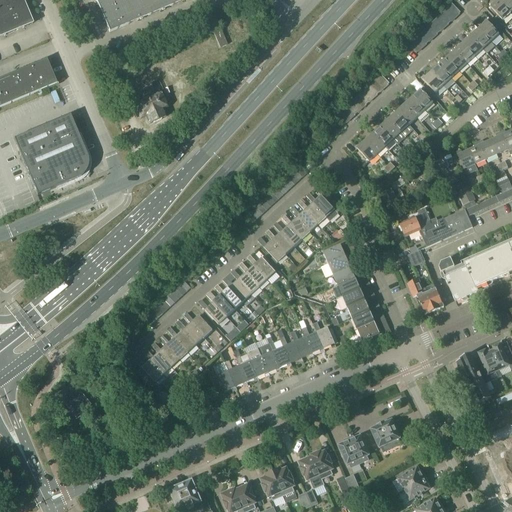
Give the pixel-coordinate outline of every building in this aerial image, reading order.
[(0,0),(0,37),(23,28),(27,26),(26,22),(30,20),(21,0),(0,0)] [(94,0),(108,33),(187,0),(94,0)] [(511,1),(510,0),(498,0),(498,1),(510,15),(511,13),(511,1)] [(510,15),(498,1),(490,8),(502,22),(510,15)] [(451,5),(446,9),(455,19),(460,14),(451,5)] [(446,9),(441,14),(450,24),(455,19),(446,9)] [(450,24),(441,14),(435,20),(444,29),(450,24)] [(435,20),(430,25),(438,34),(444,29),(435,20)] [(486,23),(478,30),(491,43),(498,36),(486,23)] [(438,34),(430,25),(424,30),(433,39),(438,34)] [(211,30),(219,48),(227,45),(220,27),(211,30)] [(424,30),(419,35),(427,44),(433,39),(424,30)] [(478,30),(470,37),(483,51),(491,43),(478,30)] [(419,35),(413,40),(422,50),(427,44),(419,35)] [(483,51),(470,37),(462,44),(475,58),(483,51)] [(422,50),(413,40),(407,45),(416,55),(422,50)] [(475,58),(462,44),(454,52),(467,65),(475,58)] [(467,65),(454,52),(446,59),(459,73),(467,65)] [(446,59),(439,66),(451,80),(459,73),(446,59)] [(0,107),(46,88),(48,87),(49,86),(50,85),(51,84),(51,83),(52,82),(52,81),(52,80),(52,79),(52,78),(52,77),(52,76),(49,69),(48,68),(47,67),(47,66),(46,66),(45,65),(43,64),(42,64),(41,64),(39,64),(37,64),(36,64),(0,79),(0,107)] [(439,66),(431,74),(443,87),(451,80),(439,66)] [(443,87),(431,74),(422,82),(434,95),(443,87)] [(375,80),(384,89),(389,84),(381,75),(375,80)] [(375,80),(370,85),(378,94),(384,89),(375,80)] [(370,85),(364,90),(373,99),(378,94),(370,85)] [(364,90),(359,95),(367,104),(373,99),(364,90)] [(412,99),(425,112),(433,105),(420,92),(412,99)] [(144,117),(148,125),(164,118),(160,110),(166,108),(160,93),(151,97),(149,94),(141,98),(142,101),(133,105),(139,119),(144,117)] [(367,104),(359,95),(353,100),(361,110),(367,104)] [(412,99),(404,106),(417,120),(425,112),(412,99)] [(361,110),(353,100),(348,105),(356,115),(361,110)] [(356,115),(348,105),(342,110),(350,120),(356,115)] [(417,120),(404,106),(396,114),(409,127),(417,120)] [(350,120),(342,110),(336,116),(345,125),(350,120)] [(409,127),(396,114),(388,121),(401,135),(409,127)] [(446,124),(447,123),(451,119),(452,118),(447,114),(442,119),(446,124)] [(68,116),(12,140),(36,196),(55,188),(76,179),(79,178),(82,175),(84,173),(85,170),(86,167),(87,163),(86,160),(76,135),(68,116)] [(401,135),(388,121),(380,129),(393,142),(401,135)] [(393,142),(380,129),(372,136),(385,149),(393,142)] [(511,132),(506,135),(504,132),(500,134),(508,151),(510,157),(511,155),(511,132)] [(508,151),(500,134),(496,136),(497,139),(490,142),(496,156),(508,151)] [(372,136),(364,143),(377,157),(385,149),(372,136)] [(482,142),(478,144),(486,161),(496,156),(490,142),(484,145),(482,142)] [(377,157),(364,143),(356,151),(369,164),(377,157)] [(486,161),(478,144),(474,146),(475,149),(468,152),(475,166),(486,161)] [(475,166),(468,152),(462,155),(460,151),(456,153),(466,176),(477,171),(475,166)] [(299,167),(295,171),(302,178),(306,174),(299,167)] [(295,171),(291,174),(298,182),(302,178),(295,171)] [(291,174),(287,178),(294,186),(298,182),(291,174)] [(441,186),(436,175),(426,179),(431,190),(441,186)] [(294,186),(287,178),(283,182),(290,189),(294,186)] [(501,193),(511,188),(508,179),(497,184),(501,193)] [(290,189),(283,182),(279,185),(286,193),(290,189)] [(279,185),(275,189),(282,197),(286,193),(279,185)] [(459,193),(457,193),(463,207),(465,212),(476,207),(474,202),(476,201),(469,188),(468,188),(467,189),(459,193)] [(282,197),(275,189),(271,193),(278,200),(282,197)] [(398,189),(395,192),(394,193),(393,191),(382,196),(388,212),(399,207),(395,197),(401,192),(398,189)] [(465,212),(468,218),(511,198),(511,190),(476,207),(465,212)] [(278,200),(271,193),(267,196),(274,204),(278,200)] [(309,194),(306,197),(312,204),(326,219),(329,223),(338,215),(337,214),(325,201),(321,196),(315,201),(309,194)] [(274,204),(267,196),(263,200),(270,208),(274,204)] [(270,208),(263,200),(259,204),(266,212),(270,208)] [(266,212),(259,204),(255,207),(262,215),(266,212)] [(307,209),(304,212),(318,227),(326,219),(312,204),(307,209)] [(262,215),(255,207),(251,211),(258,219),(262,215)] [(293,209),(289,212),(294,217),(296,219),(310,234),(318,227),(304,212),(299,216),(300,215),(298,213),(296,211),(293,208),(293,209)] [(258,219),(251,211),(247,215),(255,222),(258,219)] [(415,218),(400,225),(405,237),(405,238),(420,231),(422,236),(427,249),(472,229),(473,229),(472,229),(468,218),(465,212),(465,211),(464,211),(450,217),(432,225),(431,222),(431,221),(423,225),(420,216),(415,218)] [(288,227),(301,242),(310,234),(296,219),(291,224),(288,227)] [(280,234),(294,249),(301,242),(288,227),(283,231),(280,234)] [(272,242),(286,257),(294,249),(280,234),(275,239),(272,242)] [(267,246),(264,249),(278,264),(286,257),(272,242),(267,246)] [(346,257),(343,250),(353,246),(351,242),(322,255),(327,265),(346,257)] [(450,260),(441,264),(439,269),(441,275),(443,274),(455,303),(478,293),(477,289),(511,273),(511,243),(464,265),(466,268),(454,274),(452,270),(455,269),(450,260)] [(346,257),(327,265),(332,276),(350,268),(347,261),(357,257),(355,252),(346,257)] [(407,257),(412,268),(424,263),(419,252),(407,257)] [(262,259),(253,267),(267,282),(275,274),(262,259)] [(350,268),(332,276),(337,288),(356,279),(355,279),(352,272),(362,268),(360,264),(350,268)] [(245,274),(258,289),(267,282),(253,267),(247,273),(245,274)] [(231,274),(230,274),(235,279),(238,276),(234,271),(231,274)] [(245,274),(237,282),(250,296),(251,296),(258,289),(245,274)] [(356,279),(337,288),(342,298),(360,290),(357,283),(367,279),(365,275),(355,279),(356,279)] [(407,285),(413,299),(417,297),(425,316),(443,308),(435,290),(426,294),(423,286),(419,287),(416,282),(418,281),(418,280),(407,285)] [(183,281),(179,285),(186,293),(190,289),(183,281)] [(232,286),(229,289),(242,304),(243,303),(247,307),(254,300),(251,296),(250,296),(237,282),(232,286)] [(186,293),(179,285),(175,289),(182,296),(186,293)] [(360,290),(342,298),(347,309),(365,301),(362,295),(372,290),(370,286),(360,290)] [(182,296),(175,289),(171,292),(178,300),(182,296)] [(221,296),(235,311),(242,304),(229,289),(221,296)] [(171,292),(167,296),(174,304),(178,300),(171,292)] [(206,297),(211,302),(213,304),(226,319),(235,311),(221,296),(217,300),(215,298),(214,297),(210,293),(206,297)] [(174,304),(167,296),(163,300),(170,308),(174,304)] [(365,301),(347,309),(351,320),(370,312),(367,306),(377,301),(375,297),(365,301)] [(163,300),(159,304),(166,311),(170,308),(163,300)] [(198,304),(203,309),(206,306),(201,301),(198,304)] [(159,304),(155,307),(162,315),(166,311),(159,304)] [(205,311),(218,326),(226,319),(213,304),(208,308),(205,311)] [(162,315),(155,307),(151,311),(158,319),(162,315)] [(370,312),(351,320),(356,331),(375,323),(372,316),(381,312),(379,308),(370,312)] [(151,311),(147,315),(154,322),(158,319),(151,311)] [(154,322),(147,315),(143,319),(150,326),(154,322)] [(194,322),(191,325),(204,339),(212,332),(210,330),(202,321),(199,317),(194,322)] [(375,323),(356,331),(361,343),(380,334),(377,328),(387,324),(384,319),(375,323)] [(324,351),(335,346),(328,329),(321,332),(317,324),(313,326),(316,334),(324,351)] [(186,329),(182,332),(196,347),(204,339),(191,325),(190,325),(186,329)] [(241,334),(245,330),(241,325),(237,329),(241,334)] [(313,355),(324,351),(316,334),(310,337),(306,329),(302,331),(305,339),(313,355)] [(178,336),(174,340),(188,354),(196,347),(182,332),(178,336)] [(231,333),(226,338),(231,343),(236,338),(231,333)] [(301,360),(313,355),(305,339),(299,342),(295,333),(291,335),(294,344),(301,360)] [(279,370),(290,365),(283,348),(277,351),(271,338),(266,340),(268,345),(272,353),(279,370)] [(290,365),(301,360),(294,344),(288,347),(284,338),(280,340),(283,348),(290,365)] [(170,344),(166,347),(180,362),(188,354),(174,340),(170,344)] [(218,353),(223,349),(219,345),(214,350),(218,353)] [(268,375),(279,370),(272,353),(268,345),(258,350),(261,358),(268,375)] [(489,351),(498,372),(509,367),(511,371),(511,370),(511,358),(511,356),(506,359),(500,345),(492,348),(493,350),(489,351)] [(161,351),(158,354),(171,369),(180,362),(166,347),(163,349),(161,351)] [(257,380),(268,375),(261,358),(258,350),(247,354),(250,363),(257,380)] [(147,351),(143,354),(144,355),(148,360),(150,362),(163,377),(171,369),(158,354),(154,358),(147,351)] [(501,377),(498,372),(489,351),(486,353),(485,351),(478,355),(484,368),(479,371),(485,385),(501,377)] [(478,405),(491,399),(471,355),(459,360),(460,362),(456,364),(463,382),(464,382),(466,386),(465,386),(473,404),(478,402),(478,405)] [(247,384),(257,380),(250,363),(244,366),(240,357),(236,359),(239,367),(247,384)] [(138,359),(135,362),(142,369),(137,374),(149,387),(154,383),(158,388),(167,380),(163,377),(150,362),(146,366),(145,366),(143,363),(143,364),(138,359)] [(229,362),(225,363),(225,364),(236,389),(247,384),(239,367),(232,370),(229,362)] [(213,369),(224,394),(236,389),(225,364),(216,367),(217,367),(213,369)] [(75,418),(90,406),(94,403),(87,395),(84,398),(72,383),(57,396),(68,410),(65,413),(71,421),(75,418)] [(131,384),(123,392),(126,396),(135,388),(131,384)] [(378,449),(380,448),(400,440),(391,421),(384,425),(384,424),(377,427),(370,431),(378,449)] [(349,442),(359,465),(368,462),(366,458),(369,457),(365,450),(366,449),(363,443),(360,437),(349,442)] [(511,440),(493,449),(496,457),(499,455),(501,461),(499,462),(499,463),(500,463),(502,470),(505,468),(509,477),(506,478),(509,485),(508,485),(511,493),(511,440)] [(359,465),(349,442),(338,447),(340,453),(343,460),(343,459),(346,466),(349,465),(351,469),(359,465)] [(311,457),(322,481),(332,476),(330,471),(332,471),(330,466),(331,465),(328,457),(327,458),(324,453),(321,454),(320,453),(318,453),(316,452),(313,454),(312,456),(311,457)] [(324,486),(322,481),(311,457),(311,458),(310,459),(307,458),(305,459),(304,462),(299,464),(301,469),(300,469),(304,477),(305,477),(307,482),(309,481),(313,491),(324,486)] [(280,470),(272,474),(283,498),(294,493),(292,488),(294,487),(292,482),(293,482),(289,474),(288,475),(286,470),(280,472),(280,470)] [(403,491),(422,480),(416,470),(397,481),(403,491)] [(266,478),(261,481),(263,486),(262,486),(265,494),(266,494),(268,499),(270,498),(271,498),(273,502),(276,508),(285,504),(283,498),(272,474),(265,477),(266,478)] [(345,480),(346,481),(346,480),(352,494),(359,491),(360,491),(354,476),(345,480)] [(337,481),(342,494),(349,491),(343,478),(337,481)] [(422,480),(403,491),(409,502),(428,491),(422,480)] [(169,494),(164,496),(168,505),(173,503),(176,511),(200,511),(202,511),(204,511),(204,510),(209,508),(206,500),(201,503),(192,482),(168,492),(169,494)] [(234,490),(243,511),(250,511),(255,510),(253,505),(255,505),(253,499),(254,499),(251,491),(250,492),(248,486),(242,489),(241,487),(234,490)] [(243,511),(234,490),(233,491),(230,490),(228,491),(227,493),(221,495),(224,502),(223,502),(226,510),(227,510),(228,511),(243,511)] [(311,492),(305,495),(310,507),(317,505),(311,492)] [(310,507),(305,495),(298,497),(304,510),(310,507)] [(439,511),(440,511),(434,501),(415,511),(439,511)]
